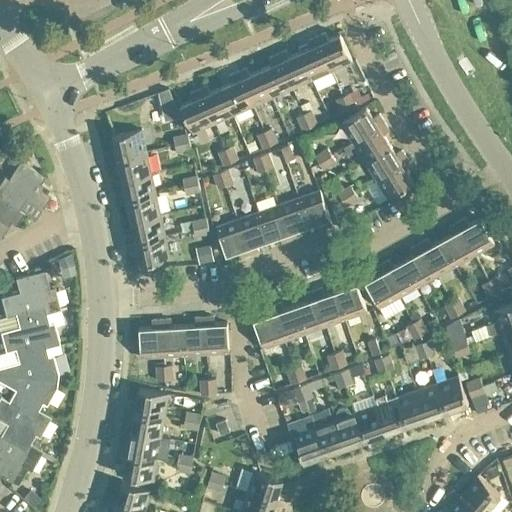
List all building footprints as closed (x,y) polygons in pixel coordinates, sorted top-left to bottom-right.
[(352,60),(340,33),(328,38),(326,32),(317,35),(332,69),(352,60)] [(332,69),(317,35),(308,39),(311,46),(300,51),(312,78),(332,69)] [(312,78),(300,51),(289,56),(286,49),(277,53),(293,87),(312,78)] [(293,87),(277,53),(269,57),(272,63),(260,68),(273,96),(293,87)] [(273,96),(260,68),(249,73),(247,67),(238,71),(253,105),(273,96)] [(253,105),(238,71),(229,75),(232,81),(221,86),(233,114),(253,105)] [(233,114),(221,86),(210,91),(207,85),(198,89),(213,122),(233,114)] [(213,122),(198,89),(190,92),(193,99),(181,104),(193,132),(213,122)] [(351,91),(343,94),(349,108),(357,105),(351,91)] [(341,112),(349,108),(343,94),(335,98),(341,112)] [(353,140),(384,121),(379,113),(373,117),(366,105),(341,121),(353,140)] [(312,108),(304,112),(310,126),(318,122),(312,108)] [(302,130),(310,126),(304,112),(296,116),(302,130)] [(390,143),(383,133),(389,129),(384,121),(353,140),(344,146),(349,154),(358,149),(364,159),(390,143)] [(117,156),(147,150),(155,148),(150,126),(112,134),(117,156)] [(272,126),(264,130),(271,144),(279,140),(272,126)] [(263,147),(271,144),(264,130),(256,134),(263,147)] [(172,135),(174,144),(189,140),(187,132),(172,135)] [(191,149),(189,140),(174,144),(176,152),(191,149)] [(233,143),(225,147),(231,161),(239,157),(233,143)] [(289,143),(281,146),(286,160),(295,157),(289,143)] [(376,177),(407,158),(402,149),(396,153),(390,143),(364,159),(376,177)] [(314,154),(318,162),(332,153),(327,146),(314,154)] [(223,164),(231,161),(225,147),(217,151),(223,164)] [(151,171),(147,150),(117,156),(122,177),(151,171)] [(269,151),(261,154),(266,169),(275,166),(269,151)] [(336,161),(332,153),(318,162),(323,169),(336,161)] [(258,172),(266,169),(261,154),(253,157),(258,172)] [(413,180),(406,169),(412,165),(407,158),(376,177),(388,196),(413,180)] [(50,187),(41,182),(45,176),(20,160),(8,178),(4,176),(0,182),(0,196),(19,208),(26,197),(43,207),(51,194),(47,191),(50,187)] [(229,166),(221,170),(226,184),(234,181),(229,166)] [(218,187),(226,184),(221,170),(212,173),(218,187)] [(156,192),(151,171),(122,177),(127,199),(156,192)] [(182,177),(184,185),(199,182),(197,174),(182,177)] [(201,191),(199,182),(184,185),(186,194),(201,191)] [(340,197),(354,189),(350,183),(337,191),(340,197)] [(330,217),(320,189),(299,196),(309,224),(320,220),(322,227),(332,224),(330,217)] [(359,198),(354,189),(340,197),(346,206),(359,198)] [(161,213),(156,192),(127,199),(131,220),(161,213)] [(24,212),(19,208),(0,196),(0,219),(8,225),(11,221),(16,224),(24,212)] [(309,224),(299,196),(279,203),(291,238),(300,235),(297,228),(309,224)] [(291,238),(279,203),(258,210),(268,239),(280,235),(282,241),(291,238)] [(268,239),(258,210),(238,218),(250,253),(259,249),(257,243),(268,239)] [(165,235),(161,213),(131,220),(136,241),(165,235)] [(191,219),(193,228),(209,224),(207,216),(191,219)] [(495,243),(480,216),(469,223),(465,217),(457,221),(475,253),(495,243)] [(250,253),(238,218),(216,225),(226,254),(239,249),(241,256),(250,253)] [(475,253),(457,221),(449,226),(452,232),(442,238),(456,264),(475,253)] [(210,233),(209,224),(193,228),(195,236),(210,233)] [(170,256),(165,235),(136,241),(141,263),(170,256)] [(456,264),(442,238),(431,244),(427,238),(419,242),(437,275),(456,264)] [(210,242),(195,246),(199,261),(214,258),(210,242)] [(437,275),(419,242),(411,247),(414,253),(403,259),(418,285),(437,275)] [(71,252),(59,259),(61,268),(74,264),(71,252)] [(418,285),(403,259),(393,265),(390,259),(381,263),(399,296),(418,285)] [(399,296),(381,263),(373,268),(376,274),(365,280),(380,307),(399,296)] [(60,308),(54,286),(49,287),(45,269),(15,277),(19,291),(1,296),(6,316),(15,313),(44,305),(46,312),(60,308)] [(496,274),(489,279),(497,293),(504,288),(496,274)] [(367,310),(357,282),(356,282),(354,276),(345,279),(347,285),(336,289),(346,317),(367,310)] [(489,297),(497,293),(489,279),(481,283),(489,297)] [(346,317),(336,289),(324,293),(322,287),(313,290),(325,325),(346,317)] [(325,325),(313,290),(304,293),(306,300),(295,304),(305,332),(325,325)] [(459,295),(451,300),(459,313),(466,309),(459,295)] [(451,318),(459,313),(451,300),(443,304),(451,318)] [(305,332),(295,304),(284,308),(281,301),(272,304),(284,339),(305,332)] [(511,326),(511,302),(492,310),(501,331),(511,326)] [(284,339),(272,304),(263,308),(266,314),(253,318),(263,347),(284,339)] [(60,343),(54,321),(49,322),(46,312),(44,305),(15,313),(19,326),(0,331),(6,351),(15,348),(43,340),(46,347),(60,343)] [(207,352),(204,315),(195,316),(195,323),(183,324),(185,354),(207,352)] [(229,351),(227,321),(214,322),(214,315),(204,315),(207,352),(229,351)] [(421,316),(413,320),(421,334),(428,329),(421,316)] [(163,355),(161,318),(152,319),(152,326),(139,326),(141,356),(163,355)] [(185,354),(183,324),(171,324),(170,318),(161,318),(163,355),(185,354)] [(413,338),(421,334),(413,320),(405,325),(413,338)] [(511,349),(511,326),(501,331),(508,351),(511,349)] [(451,341),(453,349),(468,343),(466,335),(451,341)] [(367,340),(372,354),(381,351),(376,337),(367,340)] [(430,338),(422,341),(427,355),(436,352),(430,338)] [(58,374),(53,354),(48,355),(46,347),(43,340),(15,348),(19,361),(0,365),(0,372),(58,380),(58,374)] [(419,358),(427,355),(422,341),(414,343),(419,358)] [(471,351),(468,343),(453,349),(456,356),(471,351)] [(342,348),(334,351),(340,366),(348,362),(342,348)] [(332,369),(340,366),(334,351),(326,355),(332,369)] [(390,352),(381,355),(387,370),(395,366),(390,352)] [(379,373),(387,370),(381,355),(373,358),(379,373)] [(302,362),(293,365),(299,380),(307,377),(302,362)] [(164,364),(165,379),(174,378),(173,363),(164,364)] [(364,365),(369,385),(378,383),(372,363),(364,365)] [(156,379),(165,379),(164,364),(155,365),(156,379)] [(291,383),(299,380),(293,365),(285,369),(291,383)] [(349,367),(341,370),(346,384),(354,381),(349,367)] [(338,387),(346,384),(341,370),(333,373),(338,387)] [(47,404),(57,386),(58,380),(0,372),(0,380),(15,389),(9,400),(8,401),(34,415),(38,408),(38,409),(42,402),(47,404)] [(469,403),(459,374),(438,382),(447,410),(469,403)] [(465,381),(468,389),(483,383),(480,375),(465,381)] [(216,377),(208,378),(209,392),(218,391),(216,377)] [(200,393),(209,392),(208,378),(199,379),(200,393)] [(309,381),(300,384),(305,399),(314,396),(309,381)] [(447,410),(438,382),(417,389),(427,417),(447,410)] [(486,391),(483,383),(468,389),(471,397),(486,391)] [(298,401),(305,399),(300,384),(292,387),(297,402),(298,401)] [(165,414),(169,392),(139,387),(135,409),(165,414)] [(427,417),(417,389),(397,396),(407,424),(427,417)] [(51,416),(38,409),(38,408),(34,415),(8,401),(9,400),(0,395),(0,418),(7,423),(0,434),(0,435),(26,449),(30,442),(30,443),(35,434),(39,436),(51,416)] [(407,424),(397,396),(376,403),(386,432),(407,424)] [(305,399),(298,401),(301,410),(308,408),(305,399)] [(386,432),(376,403),(356,411),(366,439),(386,432)] [(366,439),(356,411),(351,412),(350,409),(347,407),(343,406),(342,406),(340,406),(337,409),(336,411),(336,413),(336,414),(337,417),(335,418),(345,446),(366,439)] [(335,418),(333,419),(329,407),(311,413),(315,425),(325,453),(345,446),(335,418)] [(161,435),(165,414),(135,409),(131,430),(161,435)] [(186,409),(185,418),(199,421),(201,412),(186,409)] [(198,429),(199,421),(185,418),(183,427),(198,429)] [(230,429),(226,418),(216,421),(220,433),(230,429)] [(325,453),(315,425),(294,433),(304,461),(325,453)] [(171,437),(161,435),(131,430),(127,452),(157,457),(167,459),(171,437)] [(43,450),(30,443),(30,442),(26,449),(0,435),(0,434),(0,433),(0,474),(18,484),(27,468),(31,470),(43,450)] [(153,479),(157,457),(127,452),(124,474),(153,479)] [(178,452),(177,460),(192,463),(193,454),(178,452)] [(511,453),(502,456),(505,465),(511,463),(511,453)] [(191,471),(192,463),(177,460),(175,469),(191,471)] [(276,499),(283,478),(254,469),(247,490),(276,499)] [(212,470),(209,478),(224,482),(226,474),(212,470)] [(501,494),(478,474),(463,491),(486,511),(501,494)] [(221,491),(224,482),(209,478),(207,486),(221,491)] [(144,510),(151,489),(122,480),(116,501),(144,510)] [(187,491),(185,497),(194,501),(198,491),(191,488),(187,491)] [(244,511),(271,511),(276,499),(247,490),(240,511),(244,511)] [(485,511),(486,511),(463,491),(449,508),(453,511),(485,511)] [(143,511),(144,510),(116,501),(112,511),(143,511)]
